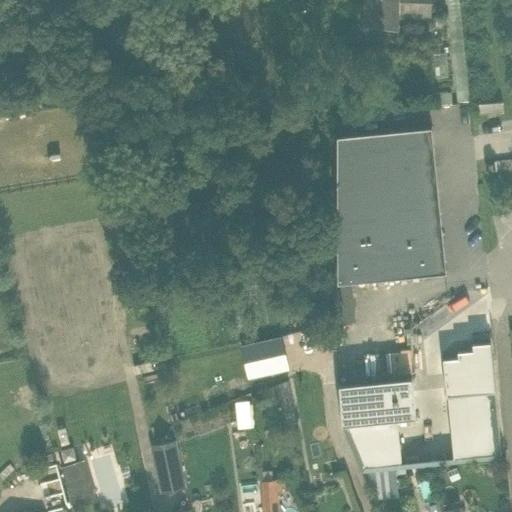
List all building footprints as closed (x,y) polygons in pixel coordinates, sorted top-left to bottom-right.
[(363,0),(363,26),(399,27),(399,16),(430,17),(430,0),(363,0)] [(445,91),(436,92),(436,104),(446,103),(445,91)] [(503,111),(502,101),(478,103),(479,113),(503,111)] [(432,126),(337,135),(337,282),(446,271),(444,265),(431,132),(432,126)] [(308,329),(312,347),(330,343),(326,326),(308,329)] [(281,335),(241,344),(248,376),(288,368),(281,335)] [(458,357),(443,358),(447,395),(495,390),(490,341),(473,343),(473,349),(458,351),(458,357)] [(249,381),(252,392),(271,384),(268,374),(249,381)] [(416,416),(412,376),(339,384),(343,423),(416,416)] [(235,401),(237,427),(251,426),(249,399),(235,401)] [(149,444),(160,492),(186,486),(175,438),(149,444)] [(260,480),(262,511),(278,511),(277,490),(285,490),(284,479),(260,480)]
